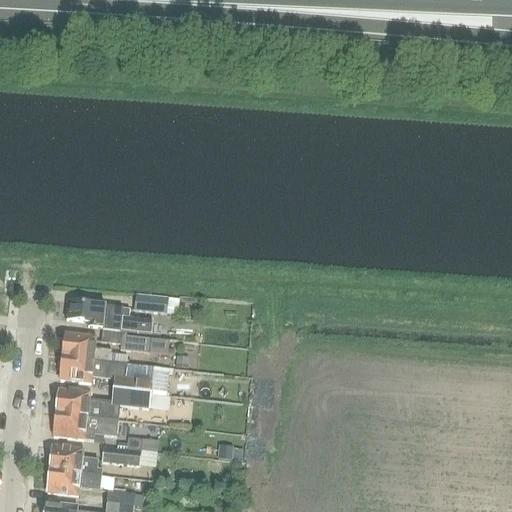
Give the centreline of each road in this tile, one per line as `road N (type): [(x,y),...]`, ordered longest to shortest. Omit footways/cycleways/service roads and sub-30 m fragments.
road 1 (motorway): [(179,0),(283,18),(511,37)]
road 2 (residential): [(7,511),(33,296)]
